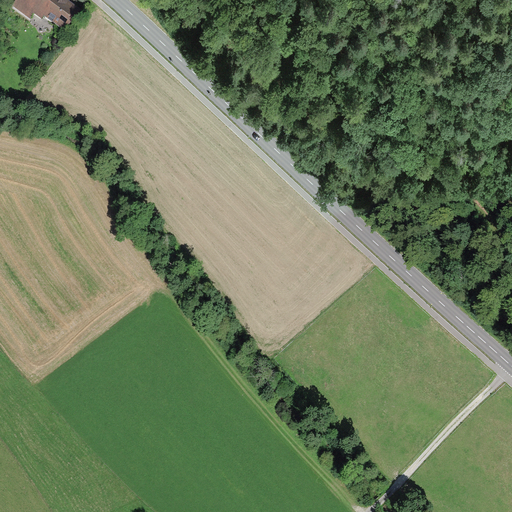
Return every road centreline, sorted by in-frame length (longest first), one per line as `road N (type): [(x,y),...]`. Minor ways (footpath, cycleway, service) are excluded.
road 1 (tertiary): [(511,366),(116,0)]
road 2 (track): [(264,0),(343,107),(434,151),(511,251)]
road 3 (residential): [(511,369),(370,511)]
